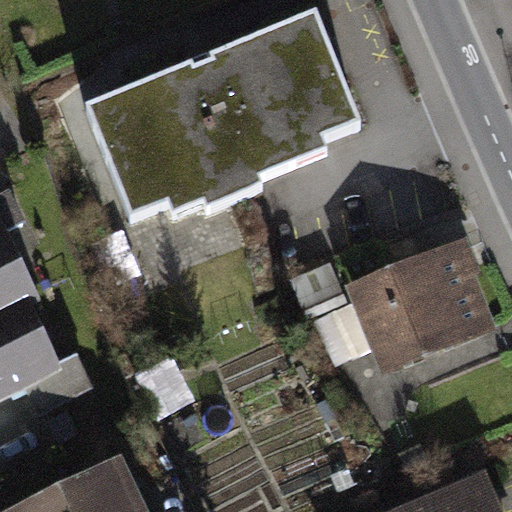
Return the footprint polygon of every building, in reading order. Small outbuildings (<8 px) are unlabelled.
[(191,72),(88,114),(132,222),(253,174),(258,186),(296,170),(291,158),(359,131),(315,22),(211,64),(213,69),(203,73),(193,77),(191,72)] [(0,316),(23,306),(32,302),(1,236),(23,226),(9,197),(0,201),(0,316)] [(396,276),(356,292),(388,370),(485,330),(455,255),(397,279),(396,276)] [(339,293),(329,269),(294,284),(304,307),(339,293)] [(23,306),(0,316),(0,397),(24,386),(38,415),(90,390),(76,362),(54,372),(23,306)] [(133,511),(116,477),(41,511),(133,511)] [(495,511),(485,487),(423,511),(495,511)]
